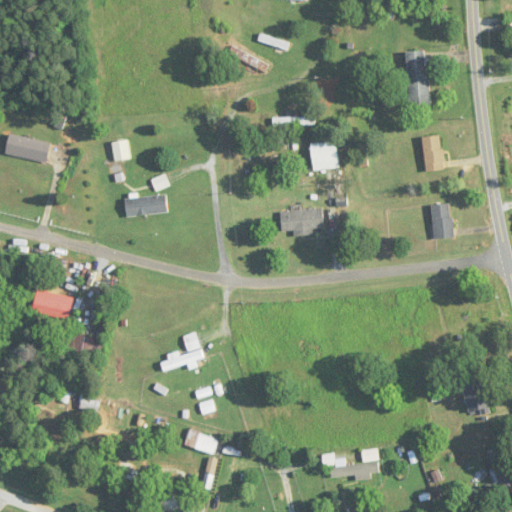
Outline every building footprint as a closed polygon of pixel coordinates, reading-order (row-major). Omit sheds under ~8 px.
[(290,45),(270,37),(269,42),(288,49),(290,45)] [(270,66),(234,46),(230,54),(266,73),(270,66)] [(430,105),(428,50),(408,51),(410,106),(430,105)] [(274,118),(274,127),(315,127),(315,118),(274,118)] [(51,142),(12,134),(8,155),(47,162),(51,142)] [(444,171),(444,136),(425,136),(425,171),(444,171)] [(128,140),(113,141),(115,161),(130,159),(128,140)] [(314,172),(340,168),(336,141),(310,144),(314,172)] [(153,180),(158,191),(170,186),(166,175),(153,180)] [(126,198),(127,216),(169,212),(167,194),(126,198)] [(436,239),(454,237),(451,203),(432,205),(436,239)] [(281,212),(282,231),(294,230),(294,234),(325,231),(323,208),(281,212)] [(93,335),(71,336),(72,353),(94,352),(93,335)] [(168,355),(170,360),(161,363),(164,374),(197,364),(196,362),(206,359),(203,349),(180,355),(179,352),(168,355)] [(465,383),(467,411),(489,410),(487,382),(465,383)] [(99,410),(98,398),(82,399),(83,411),(99,410)] [(201,404),(204,415),(216,411),(213,401),(201,404)] [(360,489),(353,454),(346,455),(348,461),(337,463),(343,492),(360,489)] [(193,511),(193,494),(157,494),(157,511),(193,511)]
